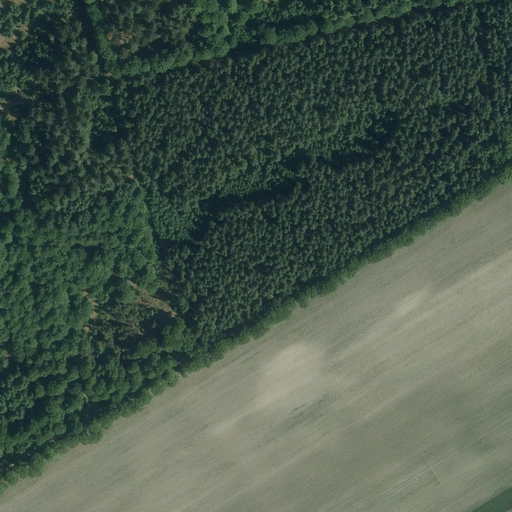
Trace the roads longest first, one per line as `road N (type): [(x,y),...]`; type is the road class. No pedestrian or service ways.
road 1 (track): [(508,160),(0,472)]
road 2 (track): [(109,77),(460,0)]
road 3 (track): [(184,301),(165,267),(86,0)]
road 4 (track): [(474,0),(508,160)]
